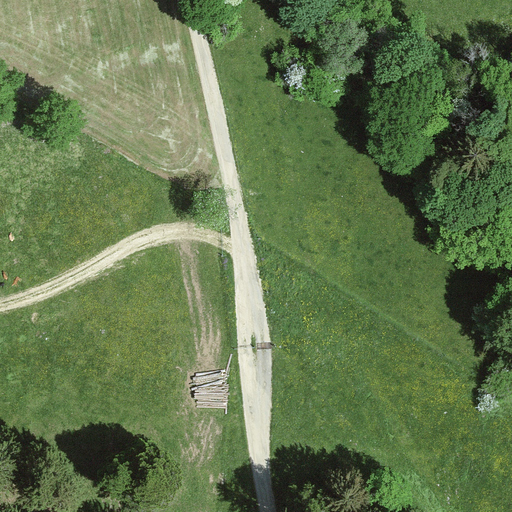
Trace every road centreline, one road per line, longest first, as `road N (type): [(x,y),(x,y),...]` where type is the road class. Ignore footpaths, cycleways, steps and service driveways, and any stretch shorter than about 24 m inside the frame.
road 1 (track): [(257,511),(247,333),(189,0)]
road 2 (track): [(229,227),(169,217),(0,297)]
